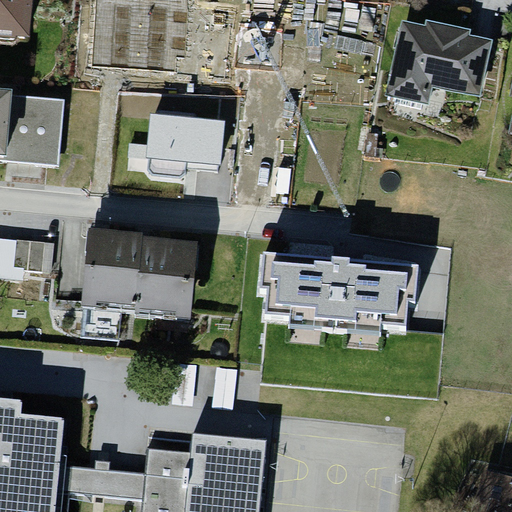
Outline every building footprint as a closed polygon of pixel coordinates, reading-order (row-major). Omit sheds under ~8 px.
[(0,0),(0,46),(16,48),(29,49),(32,0),(0,0)] [(186,0),(95,0),(92,66),(144,69),(145,74),(224,78),(230,28),(225,27),(226,12),(187,10),(186,0)] [(425,29),(401,24),(385,99),(427,106),(432,88),(480,98),(492,44),(468,39),(470,34),(425,25),(425,29)] [(0,100),(0,162),(6,163),(58,170),(63,107),(12,102),(0,100)] [(155,120),(150,120),(147,148),(145,164),(148,165),(147,178),(182,181),(184,169),(219,171),(223,126),(216,125),(197,124),(155,120)] [(145,164),(147,148),(129,146),(127,163),(145,164)] [(143,241),(88,236),(87,248),(84,278),(81,313),(84,314),(95,314),(96,309),(136,313),(134,322),(190,326),(197,248),(143,244),(143,241)] [(0,239),(0,281),(22,283),(24,273),(84,278),(87,248),(85,247),(0,239)] [(419,270),(261,257),(258,297),(266,297),(264,322),(290,324),(290,334),(380,341),(380,332),(404,334),(406,309),(416,309),(419,270)] [(95,314),(84,314),(81,339),(118,343),(121,316),(95,314)] [(197,367),(176,364),(172,404),(193,406),(197,367)] [(237,371),(216,369),(212,409),(233,411),(237,371)] [(0,511),(54,511),(56,492),(59,468),(63,427),(21,423),(22,408),(0,405),(0,511)] [(259,511),(266,441),(256,440),(192,434),(190,452),(150,449),(147,478),(144,503),(142,511),(259,511)] [(147,478),(59,468),(56,492),(144,503),(147,478)] [(511,511),(511,482),(483,475),(472,511),(511,511)]
